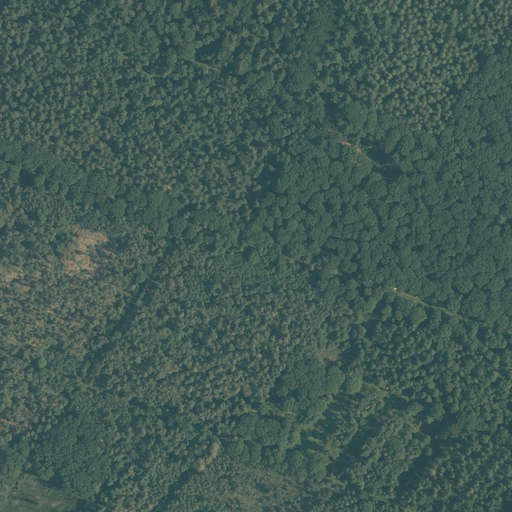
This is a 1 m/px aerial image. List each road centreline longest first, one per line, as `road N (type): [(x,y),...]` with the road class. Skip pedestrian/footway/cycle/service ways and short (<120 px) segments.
road 1 (track): [(0,158),(511,330)]
road 2 (track): [(82,384),(405,511)]
road 3 (track): [(189,217),(82,384)]
road 4 (track): [(244,240),(332,109)]
road 5 (track): [(0,508),(82,384)]
